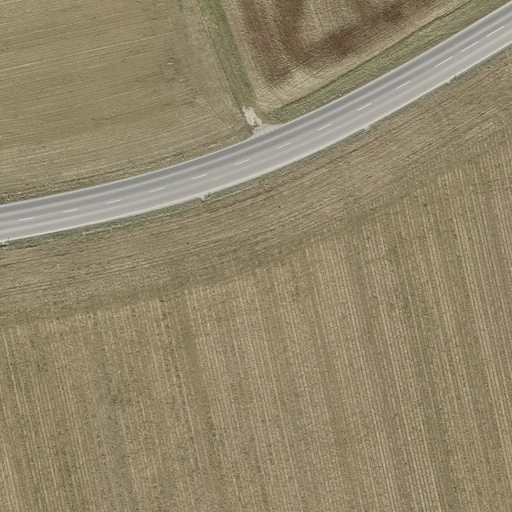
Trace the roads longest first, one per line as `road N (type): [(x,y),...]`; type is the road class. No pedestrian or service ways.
road 1 (primary): [(0,223),(122,199),(271,151),(511,21)]
road 2 (track): [(210,0),(263,153)]
